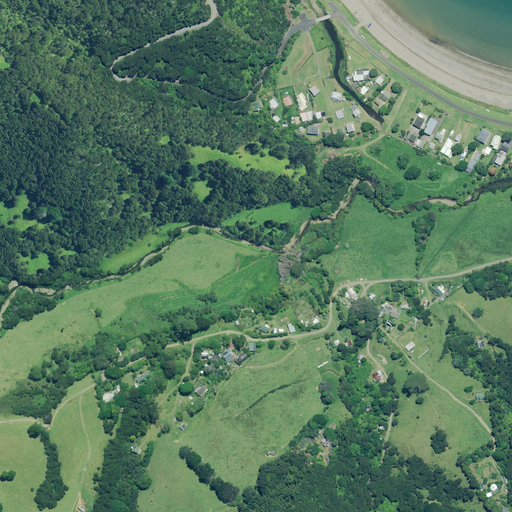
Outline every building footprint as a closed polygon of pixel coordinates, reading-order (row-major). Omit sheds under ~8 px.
[(369,79),(368,70),(355,71),(356,74),(351,74),(352,81),(369,79)] [(374,81),(379,84),(383,78),(378,75),(374,81)] [(315,84),(310,88),(315,94),(320,90),(315,84)] [(369,90),(365,86),(362,89),(360,86),(357,90),(360,93),(361,92),(363,95),(369,90)] [(384,92),(382,90),(381,92),(383,94),(381,96),(386,101),(391,95),(386,91),(384,92)] [(334,93),(332,94),(331,97),(332,98),(333,98),(332,100),(340,102),(342,94),(335,92),(334,93)] [(289,95),(284,96),(287,104),(294,102),(292,97),(289,98),(289,95)] [(300,106),(302,110),(308,106),(305,102),(307,101),(303,95),(299,97),(304,103),(300,106)] [(276,107),(280,103),(275,97),(270,101),(276,107)] [(261,104),(260,102),(255,103),(255,106),(253,107),(254,111),(260,110),(259,108),(264,107),(264,104),(261,104)] [(357,116),(359,118),(361,116),(360,114),(361,113),(358,108),(357,109),(355,105),(351,107),(353,111),(356,117),(357,116)] [(345,116),(342,109),(335,111),(338,119),(345,116)] [(313,119),(311,111),(305,112),(306,116),(304,116),(305,118),(306,118),(307,121),(313,119)] [(327,116),(326,111),(316,113),(317,119),(322,118),(322,117),(327,116)] [(413,124),(420,127),(425,118),(418,114),(413,124)] [(423,131),(429,134),(437,120),(430,116),(425,124),(427,125),(423,131)] [(347,132),(354,129),(353,125),(355,124),(353,120),(346,123),(347,124),(345,125),(347,132)] [(308,125),(307,132),(318,133),(319,123),(314,123),(313,125),(308,125)] [(483,143),(489,132),(480,127),(475,138),(483,143)] [(440,132),(437,131),(434,137),(441,140),(444,135),(443,134),(444,132),(441,130),(440,132)] [(418,136),(409,131),(406,137),(415,141),(417,137),(418,136)] [(496,149),(500,136),(495,134),(494,136),(492,136),(489,144),(492,145),(491,147),(496,149)] [(425,141),(417,137),(415,141),(414,143),(422,147),(425,141)] [(454,140),(447,137),(442,147),(444,148),(443,152),(450,155),(455,146),(452,144),(454,140)] [(499,148),(506,151),(510,144),(503,140),(499,148)] [(488,154),(491,148),(486,145),(482,153),(485,155),(486,153),(488,154)] [(467,166),(473,168),(480,154),(476,152),(473,158),(471,157),(467,166)] [(493,161),(499,165),(504,156),(500,154),(499,157),(496,156),(493,161)] [(437,284),(434,288),(441,296),(445,292),(437,284)] [(353,288),(348,291),(353,299),(358,296),(353,288)] [(393,306),(386,302),(380,312),(384,314),(387,316),(392,309),(393,306)] [(402,310),(394,307),(391,316),(399,319),(402,310)] [(291,326),(290,323),(287,325),(290,333),(295,331),(293,326),(291,326)] [(416,345),(412,341),(405,348),(409,352),(416,345)] [(231,342),(226,346),(225,348),(227,350),(228,349),(230,351),(235,347),(231,342)] [(229,361),(233,358),(232,358),(234,357),(229,350),(228,352),(229,353),(223,358),(226,362),(229,361)] [(364,363),(368,357),(365,355),(365,356),(360,352),(357,357),(359,357),(357,360),(362,364),(363,362),(364,363)] [(234,359),(237,363),(240,360),(241,361),(247,357),(243,353),(234,359)] [(383,375),(381,370),(373,374),(375,379),(383,375)] [(142,376),(142,377),(139,377),(136,377),(137,383),(141,382),(140,381),(145,380),(145,378),(148,378),(150,375),(145,371),(142,376)] [(203,391),(200,387),(195,392),(198,396),(203,391)] [(110,401),(108,394),(101,396),(103,403),(110,401)] [(326,445),(329,447),(332,443),(331,442),(332,440),(324,435),(319,442),(325,446),(326,445)] [(500,491),(499,488),(487,494),(488,497),(500,491)]
